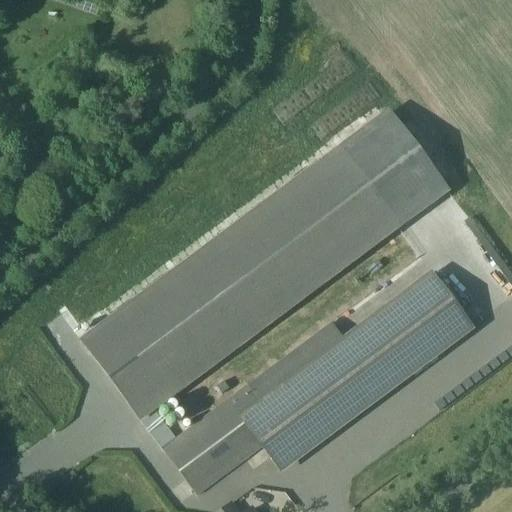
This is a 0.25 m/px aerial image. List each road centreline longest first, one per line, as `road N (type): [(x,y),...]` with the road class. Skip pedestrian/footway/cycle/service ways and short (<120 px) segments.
road 1 (unknown): [(320,511),(323,474),(345,446),(481,350),(481,306),(397,189)]
road 2 (unknown): [(0,280),(202,100),(235,61),(256,0)]
road 3 (unknown): [(0,501),(73,452),(95,450),(119,453),(179,511)]
road 4 (unclassified): [(413,511),(511,436)]
